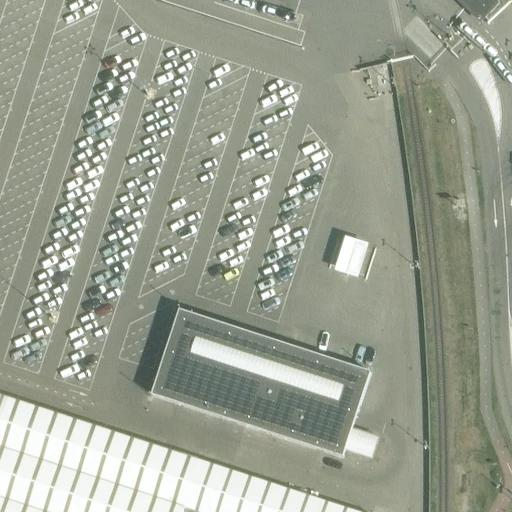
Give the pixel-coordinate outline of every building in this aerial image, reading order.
[(462,0),(481,20),(498,3),(494,0),(462,0)] [(346,238),(338,271),(360,276),(368,243),(346,238)] [(343,460),(371,374),(180,312),(152,398),(343,460)] [(350,511),(9,400),(0,397),(0,511),(183,511),(185,510),(190,511),(350,511)] [(356,429),(349,450),(373,458),(380,438),(356,429)]
